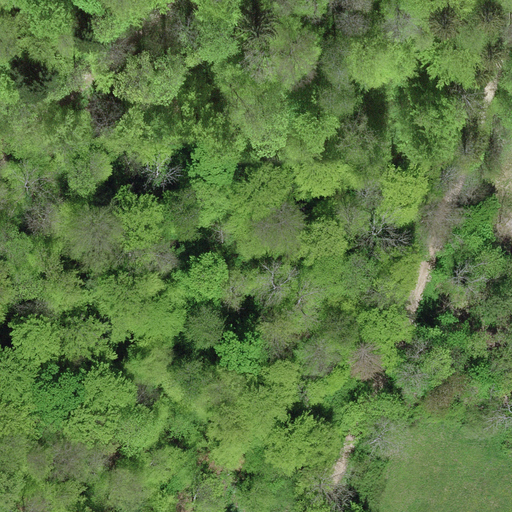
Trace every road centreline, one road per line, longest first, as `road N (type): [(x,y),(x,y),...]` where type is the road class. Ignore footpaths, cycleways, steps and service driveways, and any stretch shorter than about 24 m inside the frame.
road 1 (track): [(511,21),(393,356),(316,511)]
road 2 (track): [(0,158),(164,0)]
